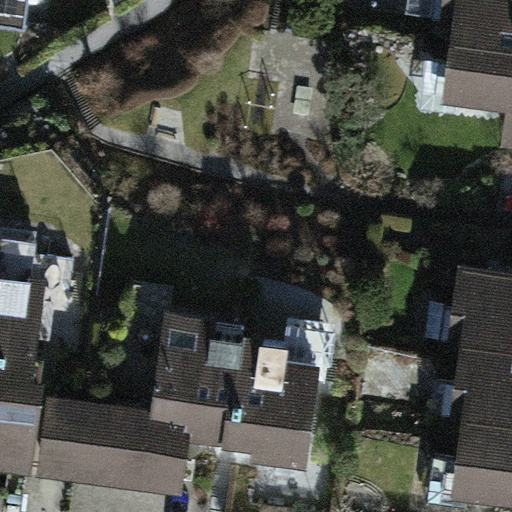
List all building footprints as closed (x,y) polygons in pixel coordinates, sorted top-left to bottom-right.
[(25,0),(0,0),(0,32),(21,35),(25,0)] [(511,0),(439,0),(439,13),(511,13),(511,0)] [(511,13),(439,13),(439,93),(511,93),(511,13)] [(0,217),(0,324),(41,328),(50,222),(0,217)] [(511,254),(449,254),(448,332),(511,332),(511,254)] [(187,434),(223,439),(241,309),(166,298),(153,390),(45,375),(33,456),(181,477),(187,434)] [(324,321),(241,309),(223,439),(306,451),(324,321)] [(0,324),(0,456),(29,459),(41,328),(0,324)] [(511,332),(448,332),(448,410),(511,410),(511,332)] [(511,410),(448,410),(447,487),(511,487),(511,410)]
